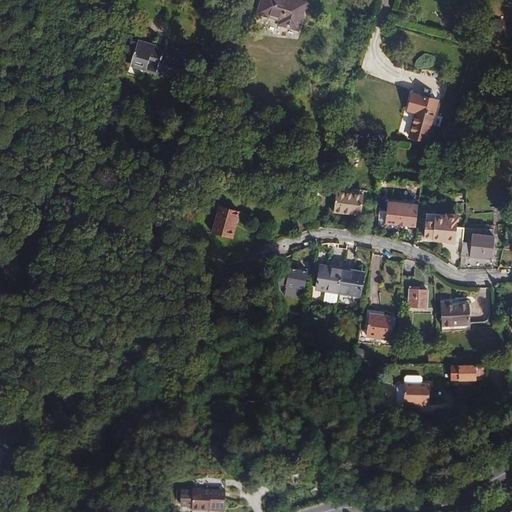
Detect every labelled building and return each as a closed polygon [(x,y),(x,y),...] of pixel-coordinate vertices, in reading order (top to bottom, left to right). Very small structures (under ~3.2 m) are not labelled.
[(304,5),(289,0),(263,0),(259,13),(282,19),(280,24),(297,29),(304,5)] [(503,21),(495,18),(491,31),(501,33),(504,23),(503,21)] [(180,52),(139,39),(133,37),(128,53),(134,55),(131,63),(147,68),(150,59),(160,62),(157,73),(166,76),(167,74),(184,79),(187,67),(190,68),(193,58),(179,54),(180,52)] [(438,100),(413,93),(408,111),(416,113),(409,137),(427,142),(438,100)] [(348,189),(337,188),(334,212),(361,216),(364,196),(348,194),(348,189)] [(486,191),(466,193),(467,203),(487,202),(486,191)] [(416,227),(419,206),(388,202),(388,205),(386,224),(398,225),(398,222),(408,223),(408,226),(416,227)] [(386,224),(388,205),(381,204),(379,226),(385,226),(386,224)] [(239,211),(220,206),(213,233),(231,238),(239,211)] [(464,228),(458,227),(459,217),(427,214),(424,236),(433,237),(433,239),(447,241),(447,242),(462,244),(463,241),(464,228)] [(464,228),(463,241),(472,242),(473,234),(493,236),(494,225),(465,222),(464,228)] [(462,244),(461,256),(492,259),(495,236),(493,236),(473,234),(472,242),(463,241),(462,244)] [(365,273),(320,265),(316,289),(360,297),(365,273)] [(308,272),(281,267),(278,284),(288,286),(287,291),(298,294),(299,288),(305,289),(308,272)] [(428,290),(419,290),(409,289),(408,306),(427,308),(428,290)] [(452,298),(440,299),(442,326),(470,325),(469,300),(452,301),(452,298)] [(366,336),(374,337),(384,339),(390,340),(394,317),(369,314),(366,336)] [(384,339),(374,337),(373,344),(383,346),(384,339)] [(486,366),(451,366),(451,379),(486,379),(486,366)] [(420,408),(414,408),(414,405),(420,405),(429,406),(430,385),(400,384),(397,387),(397,403),(399,407),(404,407),(404,408),(405,408),(405,415),(420,415),(420,408)] [(210,506),(225,507),(226,489),(193,487),(192,508),(210,509),(210,506)] [(148,511),(157,497),(148,492),(139,508),(145,511),(148,511)]
